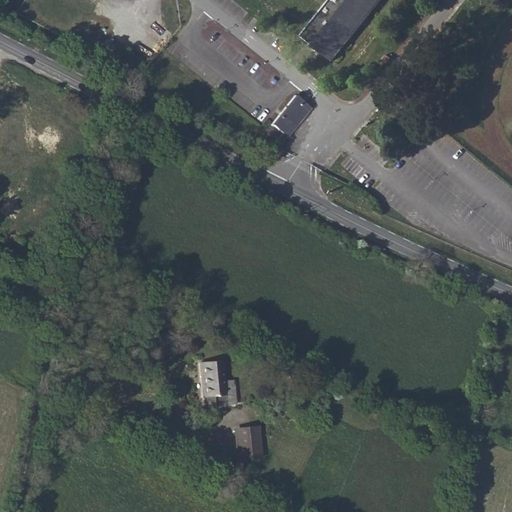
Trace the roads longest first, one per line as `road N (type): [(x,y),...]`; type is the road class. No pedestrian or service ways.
road 1 (secondary): [(0,42),(511,297)]
road 2 (track): [(14,511),(131,105)]
